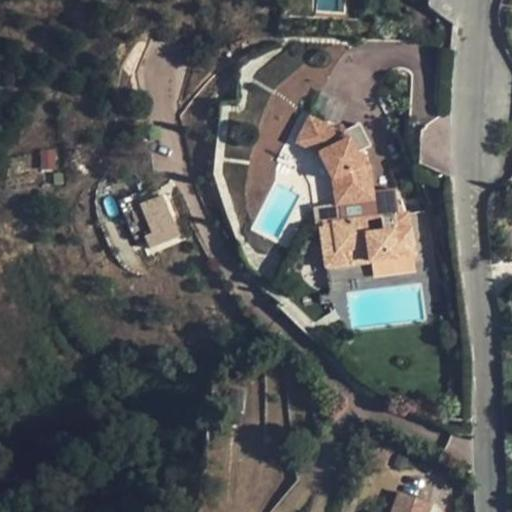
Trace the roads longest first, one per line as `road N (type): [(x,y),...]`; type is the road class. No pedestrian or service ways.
road 1 (residential): [(487,457),(392,423),(339,388),(217,261),(180,175),(163,59)]
road 2 (unclassified): [(475,0),(466,135),(487,457)]
